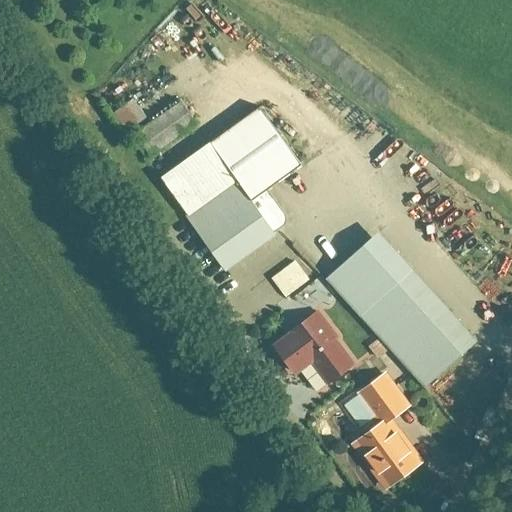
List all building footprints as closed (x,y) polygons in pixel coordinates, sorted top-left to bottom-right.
[(214,80),(228,100),(277,67),(245,20),(221,37),(239,63),(214,80)] [(135,128),(150,151),(197,120),(182,97),(135,128)] [(159,177),(227,269),(279,231),(250,191),(297,156),(258,104),(159,177)] [(313,319),(282,341),(319,391),(349,370),(313,319)] [(354,396),(376,423),(350,444),(388,491),(421,464),(388,423),(407,407),(380,375),(354,396)]
